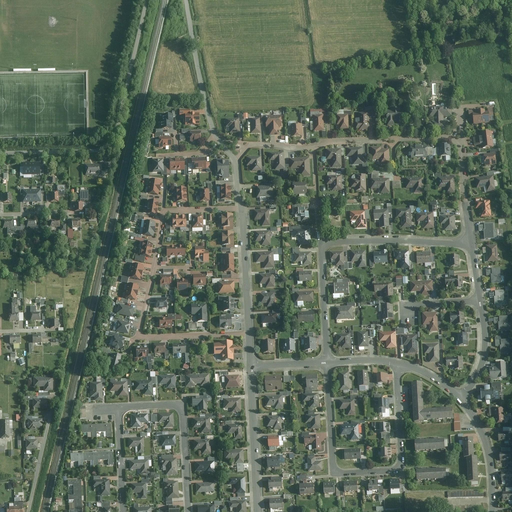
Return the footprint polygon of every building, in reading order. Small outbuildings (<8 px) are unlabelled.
[(452,108),(429,109),(429,119),(434,119),(434,122),(432,122),(432,124),(429,124),(429,132),(432,132),(432,133),(448,133),(447,122),(444,122),(444,118),(452,118),(452,108)] [(396,125),(396,111),(393,111),(393,113),(387,113),(388,128),(395,127),(395,125),(396,125)] [(401,111),(396,111),(396,125),(397,125),(397,127),(404,127),(404,112),(401,112),(401,111)] [(473,124),(482,123),(481,112),(473,113),(473,119),(473,124)] [(488,112),(481,112),(482,123),(489,123),(489,117),(488,112)] [(191,114),(186,114),(186,125),(200,124),(200,114),(191,114)] [(369,119),(369,114),(368,114),(359,114),(359,124),(356,124),(356,131),(359,131),(359,132),(370,132),(369,119)] [(161,123),(174,122),(174,117),(174,115),(173,115),(163,115),(163,122),(161,122),(161,123)] [(324,133),(324,116),(320,117),(313,117),(313,118),(314,133),(324,133)] [(348,117),(348,116),(344,116),(337,116),(337,127),(340,127),(340,131),(349,131),(348,117)] [(274,137),(273,117),(266,118),(266,129),(269,129),(269,137),(274,137)] [(273,117),(274,137),(279,137),(279,129),(282,129),(281,117),(273,117)] [(239,123),(238,120),(225,120),(225,128),(229,128),(229,135),(239,134),(239,123)] [(259,125),(259,120),(250,120),(250,135),(260,135),(259,125)] [(302,129),(302,126),(301,126),(290,127),(291,139),(303,138),(302,129)] [(191,132),(190,132),(191,142),(202,141),(202,132),(191,132)] [(480,137),(481,140),(493,139),(492,132),(480,133),(480,137)] [(164,137),(159,137),(160,146),(171,146),(171,137),(164,137)] [(493,139),(481,140),(481,145),(482,148),(494,147),(493,139)] [(452,156),(451,144),(440,144),(440,148),(440,156),(452,156)] [(428,146),(412,147),(412,158),(429,157),(429,156),(428,148),(428,146)] [(382,147),(371,147),(371,160),(380,160),(380,165),(390,165),(390,149),(382,149),(382,147)] [(364,159),(363,148),(347,148),(348,156),(353,156),(354,165),(363,164),(364,164),(364,159)] [(341,149),(327,149),(327,159),(332,159),(332,167),(342,167),(342,156),(341,149)] [(284,152),(269,153),(269,161),(275,161),(275,170),(284,169),(285,169),(285,165),(284,152)] [(490,153),(484,154),(485,166),(496,165),(495,154),(495,153),(490,153)] [(261,156),(246,157),(246,166),(251,166),(251,171),(261,171),(261,167),(261,156)] [(310,158),(289,159),(290,169),(300,169),(300,177),(311,176),(310,158)] [(163,166),(163,159),(153,159),(153,172),(162,171),(163,171),(163,166)] [(110,162),(101,162),(102,172),(107,172),(107,168),(110,168),(110,162)] [(23,165),(23,175),(32,175),(31,164),(25,164),(23,165)] [(31,164),(32,175),(40,175),(40,166),(40,165),(38,164),(31,164)] [(100,175),(100,164),(85,165),(86,175),(100,175)] [(367,191),(366,174),(356,174),(356,192),(367,191)] [(342,175),(327,176),(327,191),(343,191),(342,175)] [(487,176),(475,178),(476,188),(486,187),(487,192),(496,191),(493,177),(493,175),(487,176)] [(443,177),(439,177),(439,179),(439,188),(447,187),(447,194),(456,194),(455,177),(443,177)] [(372,178),(371,178),(372,189),(381,189),(381,193),(390,193),(390,179),(379,178),(372,178)] [(424,178),(406,178),(407,188),(415,188),(415,193),(424,193),(424,178)] [(149,179),(148,186),(160,188),(161,181),(149,179)] [(307,182),(294,183),(294,195),(307,194),(307,182)] [(65,186),(57,186),(57,193),(49,193),(49,196),(51,196),(51,202),(59,202),(59,197),(66,197),(65,186)] [(159,195),(160,188),(148,186),(147,193),(159,195)] [(267,186),(256,186),(257,198),(273,198),(273,187),(273,186),(267,186)] [(209,193),(209,190),(200,190),(200,201),(209,201),(209,193)] [(23,195),(23,202),(32,202),(31,191),(23,191),(23,195)] [(31,191),(32,202),(40,202),(40,191),(31,191)] [(88,191),(80,191),(81,202),(73,202),(73,206),(74,206),(75,211),(83,211),(83,202),(85,202),(85,200),(88,200),(88,191)] [(12,194),(2,194),(2,197),(3,197),(3,203),(12,203),(12,194)] [(148,200),(147,207),(158,209),(160,203),(148,200)] [(491,217),(490,201),(482,201),(475,202),(476,209),(480,209),(480,217),(491,217)] [(158,209),(147,207),(146,213),(157,215),(158,209)] [(295,209),(294,209),(295,216),(301,215),(301,222),(310,222),(309,208),(302,208),(295,209)] [(270,226),(269,209),(254,210),(254,220),(262,220),(262,226),(270,226)] [(389,214),(389,209),(388,209),(374,210),(375,220),(380,220),(380,228),(389,227),(389,214)] [(411,213),(411,209),(410,209),(397,209),(397,217),(402,217),(402,228),(412,228),(411,213)] [(366,220),(366,211),(365,211),(350,212),(351,221),(356,221),(357,229),(367,228),(366,220)] [(434,215),(434,213),(433,213),(417,213),(417,222),(424,222),(424,229),(435,228),(434,215)] [(204,226),(203,215),(192,216),(192,228),(203,228),(204,228),(204,226)] [(456,230),(455,215),(447,216),(441,216),(441,217),(441,224),(445,224),(445,230),(456,230)] [(77,219),(72,219),(72,227),(81,227),(80,217),(77,217),(77,219)] [(36,219),(26,220),(26,228),(30,228),(31,231),(36,231),(36,234),(41,234),(41,226),(36,226),(36,219)] [(60,227),(60,219),(50,220),(50,227),(51,227),(51,230),(55,230),(55,227),(60,227)] [(13,220),(3,220),(3,228),(7,228),(7,235),(20,234),(20,227),(13,227),(13,220)] [(145,221),(144,228),(154,230),(156,222),(145,221)] [(494,231),(493,224),(485,224),(485,225),(485,230),(484,230),(484,231),(485,239),(497,238),(497,231),(494,231)] [(154,230),(144,228),(142,235),(153,237),(154,230)] [(298,230),(293,230),(294,231),(294,238),(300,237),(300,245),(311,245),(310,229),(298,230)] [(270,231),(255,232),(255,242),(262,242),(262,246),(271,246),(270,231)] [(154,244),(143,242),(141,249),(152,251),(154,244)] [(498,261),(497,246),(486,246),(487,248),(487,253),(487,262),(498,261)] [(177,256),(177,247),(167,248),(167,256),(177,256)] [(177,247),(177,256),(186,256),(186,247),(177,247)] [(205,248),(196,248),(196,250),(196,258),(204,258),(204,262),(209,262),(209,252),(205,252),(205,248)] [(151,257),(152,251),(141,249),(140,255),(141,255),(145,256),(151,257)] [(410,264),(410,251),(395,252),(395,261),(401,260),(401,269),(410,269),(410,264)] [(274,255),(274,252),(272,252),(256,253),(257,263),(264,263),(264,269),(274,268),(274,255)] [(312,265),(312,252),(299,253),(295,253),(295,254),(295,262),(303,262),(303,266),(312,265)] [(345,263),(344,252),(331,252),(331,260),(336,260),(336,266),(344,266),(345,266),(345,263)] [(367,268),(366,252),(351,252),(352,262),(359,262),(359,268),(367,268)] [(418,264),(432,263),(431,252),(423,253),(423,254),(418,254),(418,264)] [(388,263),(388,253),(375,253),(375,260),(375,263),(388,263)] [(224,256),(224,264),(235,263),(234,255),(224,256)] [(460,267),(460,256),(451,256),(451,267),(460,267)] [(235,263),(224,264),(224,272),(235,272),(235,263)] [(131,271),(143,273),(144,267),(133,264),(131,271)] [(501,284),(500,269),(492,269),(492,270),(486,271),(487,276),(491,276),(492,284),(501,284)] [(143,273),(131,271),(130,278),(141,280),(143,273)] [(312,282),(312,272),(304,272),(300,273),(300,282),(312,282)] [(274,275),(274,274),(270,274),(259,274),(260,285),(266,284),(266,288),(275,288),(274,275)] [(172,276),(160,277),(161,285),(172,285),(172,276)] [(206,276),(194,276),(194,287),(207,286),(206,276)] [(449,278),(446,278),(446,286),(455,286),(455,289),(463,289),(463,278),(455,278),(449,278)] [(188,281),(178,281),(178,291),(188,291),(188,285),(188,281)] [(433,281),(411,282),(412,292),(421,292),(421,297),(430,297),(430,292),(434,291),(433,281)] [(222,282),(219,282),(219,283),(219,294),(235,294),(235,282),(222,282)] [(393,283),(374,284),(375,292),(383,292),(384,299),(386,299),(394,298),(393,283)] [(140,286),(128,284),(127,291),(138,293),(140,286)] [(349,295),(349,284),(344,284),(335,284),(335,295),(333,295),(334,299),(340,299),(340,295),(349,295)] [(138,293),(127,291),(125,298),(136,301),(138,293)] [(504,306),(504,291),(495,292),(495,293),(490,293),(490,298),(494,298),(495,307),(504,306)] [(314,302),(313,293),(299,293),(296,293),(296,294),(296,303),(314,302)] [(275,295),(275,294),(270,294),(260,294),(261,304),(267,304),(267,308),(275,307),(275,295)] [(162,299),(156,299),(156,309),(168,308),(168,300),(167,299),(162,299)] [(235,311),(235,299),(228,300),(223,300),(223,301),(224,312),(235,311)] [(123,305),(119,304),(119,305),(117,314),(133,318),(135,308),(123,305)] [(9,322),(19,321),(19,313),(15,313),(15,305),(8,305),(9,322)] [(208,322),(207,305),(192,305),(192,315),(197,315),(198,322),(208,322)] [(394,320),(394,305),(386,305),(382,305),(382,320),(394,320)] [(36,313),(36,307),(30,307),(31,321),(41,321),(40,313),(36,313)] [(348,307),(336,308),(336,320),(353,320),(353,308),(353,307),(348,307)] [(315,323),(315,312),(302,312),(298,313),(298,314),(299,323),(315,323)] [(438,322),(438,313),(423,314),(423,326),(430,325),(430,332),(439,332),(439,330),(438,322)] [(277,315),(277,314),(273,314),(261,315),(262,324),(277,323),(277,315)] [(465,324),(465,314),(451,315),(451,323),(456,323),(457,326),(465,325),(466,325),(465,324)] [(509,331),(508,317),(499,317),(500,318),(494,319),(494,324),(498,324),(499,332),(509,331)] [(169,318),(160,319),(160,328),(172,328),(172,321),(172,318),(169,318)] [(226,318),(220,319),(220,327),(233,327),(232,318),(226,318)] [(58,320),(49,320),(49,324),(50,324),(50,329),(59,328),(58,320)] [(122,322),(118,321),(118,323),(116,331),(128,335),(131,324),(122,322)] [(369,348),(368,332),(358,333),(359,348),(369,348)] [(396,335),(396,332),(395,332),(380,333),(380,342),(387,342),(387,349),(397,349),(396,335)] [(41,344),(41,338),(41,334),(38,334),(38,335),(32,335),(33,344),(41,344)] [(351,338),(351,334),(350,334),(337,335),(337,343),(341,343),(341,349),(351,349),(351,338)] [(418,353),(417,335),(403,336),(403,346),(408,346),(408,354),(418,353)] [(469,345),(468,335),(459,335),(459,346),(469,345)] [(118,338),(115,337),(115,338),(113,347),(123,349),(125,340),(118,338)] [(510,355),(509,340),(501,340),(501,337),(495,338),(495,347),(500,347),(501,355),(510,355)] [(316,351),(316,340),(314,340),(304,340),(305,351),(316,351)] [(274,353),(273,341),(263,342),(263,354),(274,353)] [(295,352),(295,341),(285,341),(285,352),(295,352)] [(234,361),(233,342),(221,343),(221,344),(215,344),(215,355),(222,355),(222,361),(234,361)] [(165,344),(154,344),(155,354),(165,354),(165,348),(165,344)] [(185,344),(173,345),(174,355),(186,354),(185,344)] [(440,345),(440,344),(425,345),(425,354),(430,354),(430,363),(440,363),(440,350),(440,345)] [(148,347),(137,347),(137,358),(148,358),(148,355),(148,347)] [(121,369),(123,358),(112,355),(109,367),(121,369)] [(464,359),(447,359),(447,367),(455,366),(455,371),(464,370),(464,359)] [(508,379),(507,364),(497,364),(498,368),(491,369),(491,380),(508,379)] [(350,390),(349,372),(339,373),(340,391),(350,390)] [(368,379),(368,372),(358,373),(358,387),(370,386),(369,384),(369,379),(368,379)] [(318,387),(317,374),(302,375),(302,382),(307,382),(307,388),(311,388),(318,387)] [(210,387),(210,375),(186,376),(186,377),(186,383),(186,388),(195,387),(195,385),(201,385),(201,387),(210,387)] [(388,384),(388,375),(378,375),(378,384),(388,384)] [(175,376),(159,377),(159,385),(167,385),(167,389),(176,389),(175,376)] [(229,376),(225,376),(226,389),(240,388),(240,376),(229,376)] [(281,376),(265,377),(266,391),(276,391),(276,388),(277,388),(278,390),(282,390),(281,376)] [(53,378),(33,378),(34,388),(44,387),(44,393),(53,392),(53,378)] [(152,381),(135,382),(135,391),(144,391),(144,396),(153,395),(153,385),(153,381),(152,381)] [(128,387),(128,382),(127,382),(110,382),(110,392),(118,392),(118,397),(128,397),(128,387)] [(102,387),(102,383),(101,383),(90,383),(90,398),(95,398),(94,401),(103,401),(102,387)] [(492,384),(493,390),(494,390),(494,392),(501,392),(501,383),(492,384)] [(425,411),(423,384),(413,384),(415,423),(425,422),(425,421),(425,411)] [(486,390),(481,390),(482,399),(495,399),(494,392),(494,390),(493,390),(490,390),(490,388),(486,388),(486,390)] [(319,408),(319,395),(313,395),(305,395),(303,395),(303,402),(309,402),(310,409),(319,408)] [(280,396),(266,397),(266,407),(275,407),(275,410),(283,409),(283,396),(280,396)] [(204,397),(193,398),(193,407),(200,407),(200,411),(208,411),(207,398),(207,397),(204,397)] [(47,409),(47,400),(37,399),(33,399),(33,401),(33,409),(47,409)] [(228,399),(224,400),(225,401),(225,409),(232,409),(232,413),(242,413),(241,399),(228,399)] [(390,409),(390,400),(383,400),(379,400),(379,402),(379,410),(379,414),(386,414),(386,409),(390,409)] [(356,416),(355,401),(351,401),(340,401),(340,410),(348,410),(348,416),(356,416)] [(505,425),(505,409),(503,409),(503,407),(490,407),(490,416),(495,416),(495,425),(505,425)] [(453,409),(439,410),(440,421),(454,420),(453,409)] [(439,410),(425,411),(425,421),(440,421),(439,410)] [(174,414),(158,414),(158,415),(158,423),(158,424),(165,424),(165,429),(174,428),(174,414)] [(148,415),(131,415),(132,429),(141,428),(141,424),(148,423),(148,416),(148,415)] [(321,429),(320,415),(315,415),(309,416),(306,416),(306,423),(310,423),(311,430),(321,429)] [(278,417),(267,417),(267,427),(274,427),(274,430),(281,430),(281,416),(278,417)] [(32,420),(28,420),(28,421),(28,429),(29,429),(29,431),(36,431),(36,429),(43,429),(42,419),(32,420)] [(205,419),(193,419),(193,429),(201,429),(202,434),(211,434),(211,419),(205,419)] [(1,421),(1,430),(9,429),(9,421),(1,421)] [(391,445),(390,425),(380,425),(380,424),(372,424),(372,429),(375,429),(375,431),(380,431),(380,435),(382,435),(382,439),(384,439),(384,445),(391,445)] [(96,433),(96,425),(82,426),(82,434),(92,433),(92,439),(97,439),(96,433)] [(111,438),(111,425),(96,425),(96,433),(106,433),(106,438),(111,438)] [(232,425),(227,425),(227,435),(235,435),(235,440),(243,440),(242,425),(232,425)] [(359,426),(359,425),(352,425),(340,425),(340,436),(351,436),(351,441),(359,440),(359,426)] [(1,430),(1,439),(9,439),(9,429),(1,430)] [(510,434),(499,434),(499,442),(510,442),(510,434)] [(176,436),(161,436),(162,447),(176,446),(176,436)] [(279,437),(268,437),(269,448),(279,447),(279,437)] [(322,451),(321,437),(309,438),(305,438),(305,445),(312,445),(312,451),(322,451)] [(144,438),(129,439),(129,448),(138,448),(138,454),(144,454),(144,448),(145,448),(144,438)] [(464,439),(464,449),(475,449),(474,439),(464,439)] [(29,440),(26,440),(26,441),(26,450),(26,452),(32,452),(32,450),(38,450),(38,440),(29,440)] [(206,441),(194,441),(195,450),(202,450),(202,456),(211,456),(211,441),(211,440),(206,441)] [(431,441),(416,442),(417,453),(431,452),(431,441)] [(445,441),(431,441),(431,452),(446,451),(445,441)] [(464,449),(465,459),(468,459),(475,459),(475,449),(464,449)] [(245,465),(244,450),(225,451),(225,460),(235,460),(236,465),(238,465),(244,465),(245,465)] [(361,456),(361,450),(345,450),(345,461),(361,460),(362,460),(361,456)] [(392,450),(382,451),(382,461),(392,460),(392,450)] [(98,461),(98,453),(83,454),(84,462),(94,462),(94,467),(99,467),(98,461)] [(113,466),(113,453),(98,453),(98,461),(108,461),(108,466),(113,466)] [(84,462),(83,454),(71,455),(71,463),(78,462),(79,467),(84,466),(84,462)] [(280,458),(267,458),(268,469),(280,468),(280,458)] [(468,459),(469,470),(479,470),(478,458),(475,459),(468,459)] [(174,459),(162,460),(162,462),(162,467),(166,467),(166,476),(178,475),(177,459),(174,459)] [(315,459),(308,459),(308,472),(323,472),(323,462),(316,463),(316,459),(315,459)] [(144,461),(130,461),(130,471),(140,470),(141,475),(150,475),(149,461),(149,460),(144,461)] [(209,462),(195,463),(196,473),(206,473),(206,474),(216,474),(215,462),(209,462)] [(446,470),(432,471),(432,482),(447,481),(446,470)] [(469,470),(469,482),(479,481),(479,470),(469,470)] [(432,471),(417,472),(418,482),(432,482),(432,471)] [(511,473),(502,474),(502,482),(511,481),(511,473)] [(246,494),(245,478),(236,478),(236,479),(229,479),(229,486),(236,486),(237,494),(238,494),(245,494),(246,494)] [(282,479),(269,479),(269,490),(282,490),(282,479)] [(400,490),(400,480),(391,480),(391,491),(400,490)] [(74,497),(82,496),(81,481),(68,482),(68,487),(74,487),(74,497)] [(101,481),(93,481),(93,488),(100,487),(101,497),(110,496),(110,481),(101,481)] [(378,481),(369,482),(370,493),(379,492),(379,487),(378,481)] [(165,483),(164,483),(165,490),(167,490),(167,498),(168,499),(172,499),(179,499),(178,482),(175,482),(165,483)] [(357,482),(344,483),(345,494),(358,493),(357,482)] [(334,483),(324,484),(325,496),(335,495),(334,483)] [(147,485),(146,484),(142,484),(131,485),(131,494),(140,494),(141,500),(147,500),(147,494),(147,485)] [(210,484),(196,484),(197,494),(215,493),(214,484),(210,484)] [(314,485),(300,485),(300,497),(314,497),(314,485)] [(74,511),(82,511),(82,496),(74,497),(68,497),(69,502),(74,501),(74,511)] [(283,500),(270,500),(270,511),(283,511),(283,500)] [(22,501),(14,501),(14,506),(13,511),(21,511),(22,507),(23,507),(22,501)] [(247,511),(247,502),(237,502),(237,503),(230,503),(230,509),(237,509),(237,511),(247,511)]
